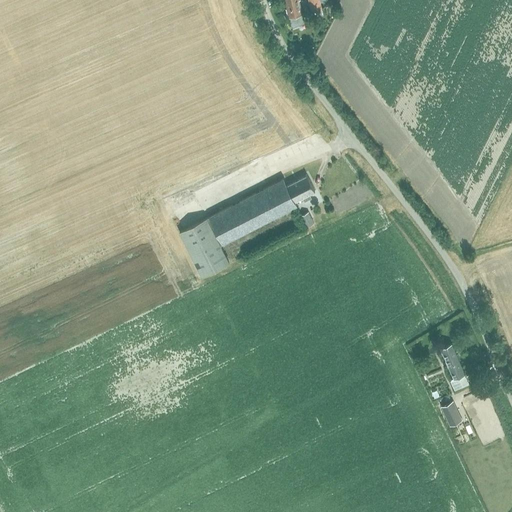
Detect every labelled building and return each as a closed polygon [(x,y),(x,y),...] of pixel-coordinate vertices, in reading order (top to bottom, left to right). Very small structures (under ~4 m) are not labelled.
[(285,0),(289,15),(287,15),(291,26),(305,21),(302,12),(301,12),(298,0),(285,0)] [(309,0),(312,11),(322,8),(320,0),(309,0)] [(219,244),(296,205),(294,202),(315,191),(307,175),(286,186),(282,178),(179,231),(201,276),(228,262),(219,244)] [(314,222),(309,210),(300,215),(305,226),(314,222)] [(441,349),(454,378),(450,380),(453,388),(470,381),(453,343),(441,349)] [(454,411),(449,400),(440,404),(449,423),(460,418),(457,410),(454,411)]
